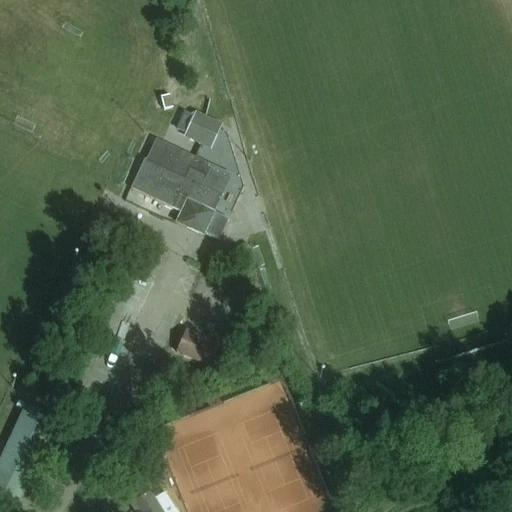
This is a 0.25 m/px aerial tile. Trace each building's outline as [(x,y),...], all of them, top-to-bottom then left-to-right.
[(160,100),(163,113),(172,111),(169,98),(160,100)] [(198,115),(188,138),(213,150),(224,127),(198,115)] [(143,163),(129,191),(180,215),(175,226),(202,239),(203,238),(217,244),(227,223),(213,216),(221,199),(199,189),(209,167),(155,141),(144,164),(143,163)] [(139,228),(133,239),(149,247),(154,236),(139,228)] [(175,354),(210,371),(220,349),(186,332),(175,354)] [(27,410),(0,466),(0,511),(11,511),(54,422),(27,410)] [(146,495),(138,484),(128,490),(135,502),(129,505),(133,511),(161,511),(150,492),(146,495)]
